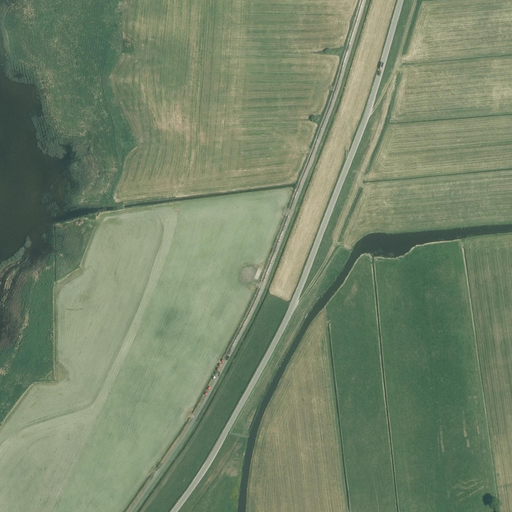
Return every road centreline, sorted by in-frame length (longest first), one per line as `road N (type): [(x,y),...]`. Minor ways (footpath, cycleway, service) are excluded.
road 1 (unclassified): [(129,511),(201,405),(260,293),(364,0)]
road 2 (tertiary): [(173,511),(291,308),(364,120),(400,0)]
